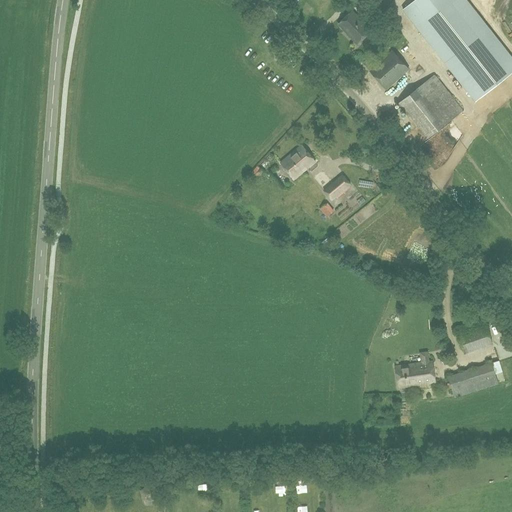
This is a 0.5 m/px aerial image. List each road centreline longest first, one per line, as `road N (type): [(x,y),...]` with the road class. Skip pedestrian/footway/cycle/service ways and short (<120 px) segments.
road 1 (tertiary): [(62,0),(30,415),(31,511)]
road 2 (unclassified): [(511,298),(365,110),(255,0)]
